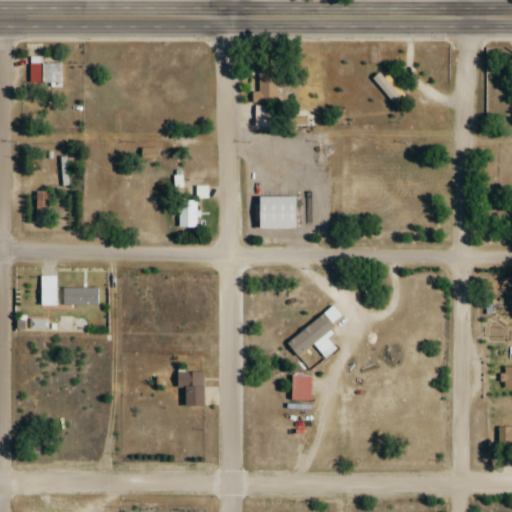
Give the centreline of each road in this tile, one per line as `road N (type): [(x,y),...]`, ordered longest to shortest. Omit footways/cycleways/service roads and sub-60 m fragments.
road 1 (residential): [(511,258),(0,252)]
road 2 (residential): [(511,488),(0,483)]
road 3 (primary): [(511,20),(0,21)]
road 4 (residential): [(459,511),(466,22)]
road 5 (residential): [(231,511),(229,23)]
road 6 (residential): [(0,483),(2,22)]
